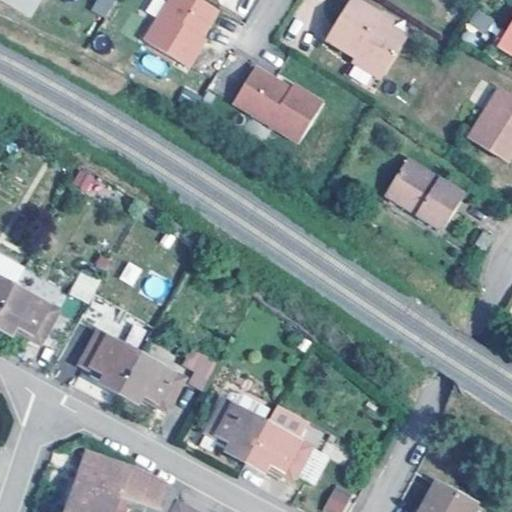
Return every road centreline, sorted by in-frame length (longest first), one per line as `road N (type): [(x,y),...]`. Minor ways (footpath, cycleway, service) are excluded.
road 1 (residential): [(44,395),(257,511)]
road 2 (residential): [(446,377),(375,511)]
road 3 (residential): [(446,377),(511,262)]
road 4 (residential): [(44,395),(6,511)]
